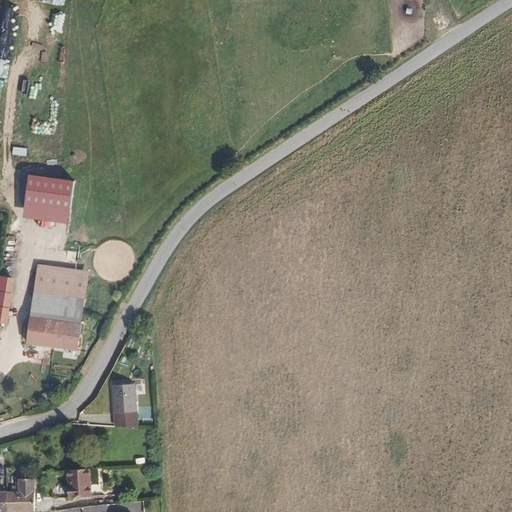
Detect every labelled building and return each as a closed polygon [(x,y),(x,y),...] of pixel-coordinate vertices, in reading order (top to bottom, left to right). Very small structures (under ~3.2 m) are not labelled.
[(82,323),(87,277),(38,271),(33,317),(82,323)] [(3,278),(0,289),(0,323),(8,325),(19,282),(3,278)] [(79,347),(82,323),(33,317),(30,342),(48,344),(79,347)] [(136,390),(136,382),(114,383),(115,391),(136,390)] [(139,433),(136,390),(115,391),(117,432),(139,433)] [(110,496),(110,468),(74,469),(75,497),(110,496)] [(0,511),(40,511),(41,481),(25,481),(25,494),(0,495),(0,511)]
